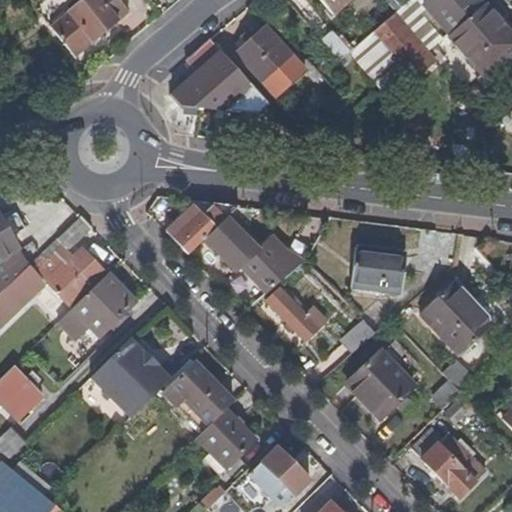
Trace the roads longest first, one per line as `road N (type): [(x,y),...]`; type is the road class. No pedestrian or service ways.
road 1 (residential): [(110,189),(118,224),(399,511)]
road 2 (secondary): [(511,206),(210,169)]
